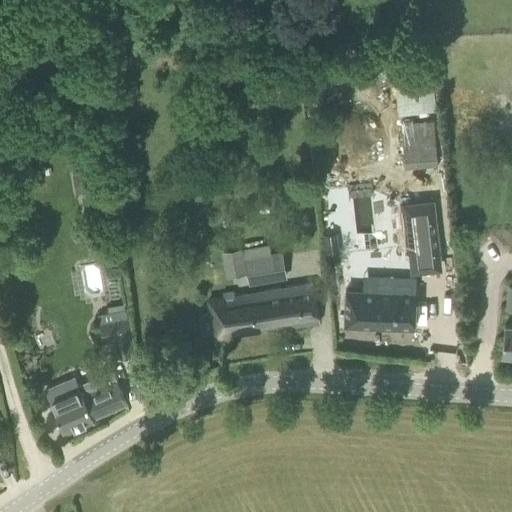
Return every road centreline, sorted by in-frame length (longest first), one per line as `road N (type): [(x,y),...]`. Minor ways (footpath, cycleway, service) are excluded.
road 1 (unclassified): [(11,511),(161,414),(229,388),(303,381),(511,396)]
road 2 (track): [(0,355),(44,488)]
